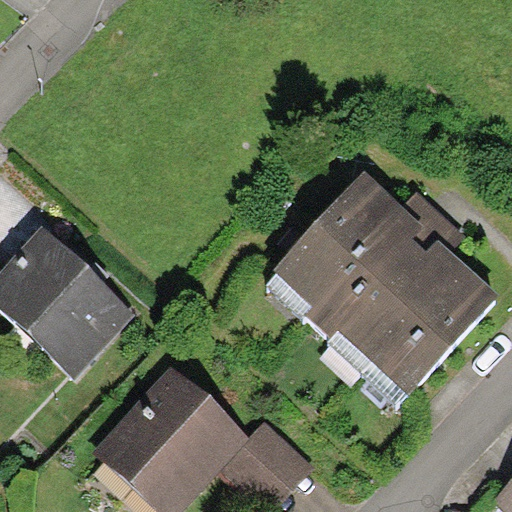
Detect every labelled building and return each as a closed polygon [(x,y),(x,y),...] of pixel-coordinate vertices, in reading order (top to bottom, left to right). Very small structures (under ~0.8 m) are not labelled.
[(265,290),(398,410),(500,298),(453,255),(469,238),(421,194),(406,211),(369,177),(265,290)] [(95,282),(45,236),(0,284),(0,318),(73,385),(134,318),(95,282)] [(169,370),(92,458),(153,511),(184,511),(218,473),(249,439),(214,408),(169,370)] [(279,511),(315,473),(261,424),(249,439),(218,473),(261,511),(279,511)] [(511,511),(511,481),(491,504),(499,511),(511,511)]
